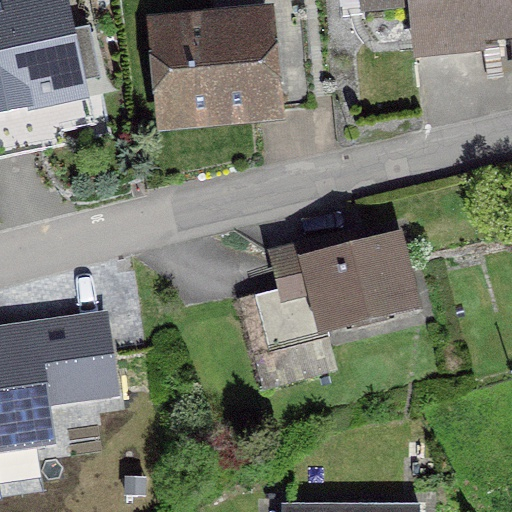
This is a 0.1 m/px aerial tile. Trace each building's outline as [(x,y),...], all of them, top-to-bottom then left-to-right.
[(68,0),(0,0),(0,117),(88,100),(68,0)] [(511,0),(359,0),(360,3),(406,0),(411,0),(414,31),(511,24),(511,0)] [(264,19),(155,30),(165,123),(273,112),(264,19)] [(395,237),(304,257),(317,316),(408,296),(395,237)] [(110,312),(0,327),(0,457),(56,450),(50,411),(123,401),(110,312)]
